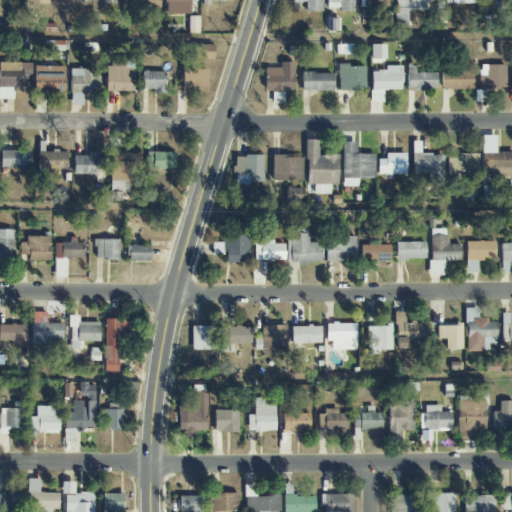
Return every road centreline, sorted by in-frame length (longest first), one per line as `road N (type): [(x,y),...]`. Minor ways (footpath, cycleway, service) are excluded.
road 1 (tertiary): [(262,0),(164,343),(151,511)]
road 2 (residential): [(0,462),(511,464)]
road 3 (residential): [(0,123),(511,122)]
road 4 (residential): [(0,292),(511,293)]
